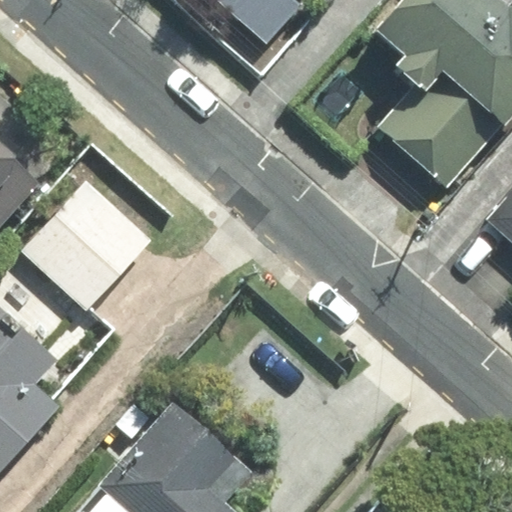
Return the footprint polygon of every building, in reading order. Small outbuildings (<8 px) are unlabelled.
[(283,9),(272,0),(188,0),(244,51),(283,9)] [(511,0),(366,0),(339,27),(374,62),(361,74),(391,104),(363,131),(421,191),(511,102),(497,87),(511,71),(511,0)] [(511,188),(485,218),(511,242),(511,188)] [(0,314),(0,432),(58,362),(0,314)] [(163,418),(88,511),(207,511),(203,508),(231,472),(163,418)]
